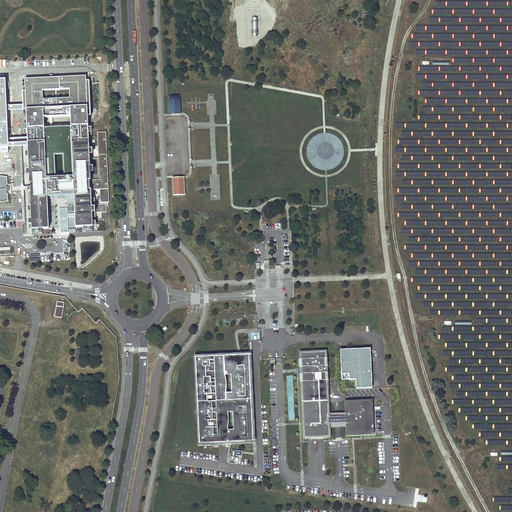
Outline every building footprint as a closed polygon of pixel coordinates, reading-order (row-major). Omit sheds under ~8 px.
[(30,193),(31,229),(49,229),(47,197),(61,196),(74,195),(75,227),(92,227),(91,190),(90,190),(89,181),(90,181),(86,86),(86,74),(25,77),(26,102),(26,105),(26,110),(29,184),(31,183),(31,187),(31,193),(30,193)] [(7,79),(0,79),(0,147),(8,147),(7,111),(7,106),(7,79)] [(180,96),(168,97),(169,114),(181,114),(180,96)] [(0,201),(8,201),(8,194),(7,194),(6,185),(7,185),(7,177),(0,177),(0,201)] [(185,177),(172,177),(173,195),(185,195),(185,177)] [(62,319),(64,303),(57,302),(54,317),(62,319)] [(260,331),(251,331),(251,339),(260,339),(260,331)] [(368,348),(347,349),(348,367),(344,367),(345,374),(348,374),(349,380),(355,380),(356,389),(372,388),(370,351),(369,351),(368,348)] [(348,367),(347,349),(340,350),(342,380),(349,380),(348,374),(345,374),(344,367),(348,367)] [(328,414),(329,414),(326,350),(299,352),(303,438),(330,437),(330,426),(329,426),(329,436),(314,437),(314,435),(308,436),(308,437),(304,437),(304,426),(308,426),(308,416),(303,416),(300,353),(325,352),(328,414)] [(329,414),(328,414),(325,352),(300,353),(303,416),(308,416),(308,426),(304,426),(304,437),(308,437),(308,436),(314,435),(314,437),(329,436),(329,426),(330,426),(338,426),(345,425),(347,425),(347,435),(360,434),(360,431),(364,431),(364,434),(373,434),(371,401),(346,402),(346,413),(345,413),(337,414),(329,414)] [(237,354),(195,356),(199,444),(200,444),(253,441),(251,410),(247,410),(246,400),(251,400),(249,361),(238,362),(237,354)] [(238,362),(249,361),(249,354),(237,354),(238,362)] [(347,425),(345,425),(346,436),(374,435),(372,399),(344,401),(345,413),(346,413),(346,402),(371,401),(373,434),(364,434),(364,431),(360,431),(360,434),(347,435),(347,425)]
